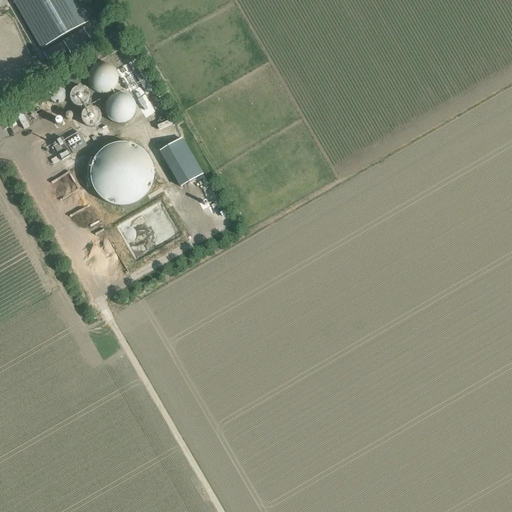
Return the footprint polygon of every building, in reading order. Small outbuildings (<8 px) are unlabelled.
[(12,0),(40,49),(87,22),(74,0),(12,0)] [(73,60),(94,48),(83,29),(43,53),(48,62),(68,51),(73,60)] [(102,63),(100,63),(97,64),(94,65),(92,66),(90,68),(89,71),(87,73),(87,76),(87,79),(87,81),(87,84),(89,86),(90,89),(92,91),(94,92),(97,93),(100,94),(102,94),(105,94),(108,93),(110,92),(112,91),(114,89),(116,86),(117,84),(118,81),(118,79),(118,76),(117,73),(116,71),(114,68),(112,66),(110,65),(108,64),(105,63),(102,63)] [(80,88),(77,88),(75,89),(73,91),(71,93),(70,95),(70,98),(70,100),(71,103),(73,105),(75,106),(77,107),(80,107),(82,107),(84,106),(86,105),(88,103),(89,100),(89,98),(89,95),(88,93),(86,91),(84,89),(82,88),(80,88)] [(57,89),(55,89),(54,90),(52,91),(51,93),(50,94),(50,96),(50,98),(51,100),(52,102),(54,103),(55,104),(57,104),(59,104),(61,103),(63,102),(64,100),(65,98),(65,96),(65,94),(64,93),(63,91),(61,90),(59,89),(57,89)] [(216,90),(176,114),(242,213),(261,200),(240,168),(258,157),(216,90)] [(120,94),(118,94),(115,95),(113,96),(111,97),(109,99),(107,101),(106,104),(105,106),(105,109),(105,111),(106,114),(107,116),(109,119),(111,120),(113,122),(115,123),(118,124),(120,124),(123,124),(126,123),(128,122),(130,120),(132,119),(133,116),(135,114),(135,111),(135,109),(135,106),(135,104),(133,101),(132,99),(130,97),(128,96),(126,95),(123,94),(120,94)] [(55,115),(66,110),(64,106),(53,111),(55,115)] [(91,108),(89,109),(86,109),(84,111),(83,113),(82,115),(81,118),(82,120),(83,123),(84,125),(86,126),(89,127),(91,128),(94,127),(96,126),(98,125),(99,123),(100,120),(101,118),(100,115),(99,113),(98,111),(96,109),(94,109),(91,108)] [(158,134),(145,131),(131,134),(120,141),(112,153),(110,166),(112,179),(120,191),(131,198),(145,201),(158,198),(169,191),(177,179),(180,166),(177,153),(169,141),(158,134)] [(87,146),(79,132),(65,140),(73,154),(87,146)] [(52,144),(62,161),(72,155),(62,138),(52,144)] [(104,263),(112,271),(121,262),(113,254),(104,263)]
